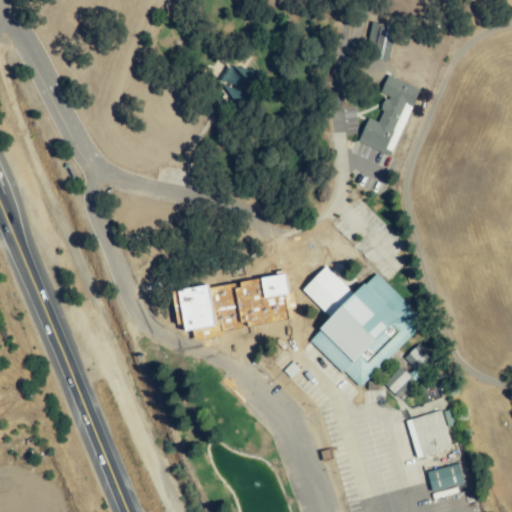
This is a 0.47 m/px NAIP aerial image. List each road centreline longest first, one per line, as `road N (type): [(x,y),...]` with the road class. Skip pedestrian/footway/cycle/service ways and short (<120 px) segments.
road 1 (primary): [(71,381),(0,206)]
road 2 (primary): [(126,511),(71,381)]
